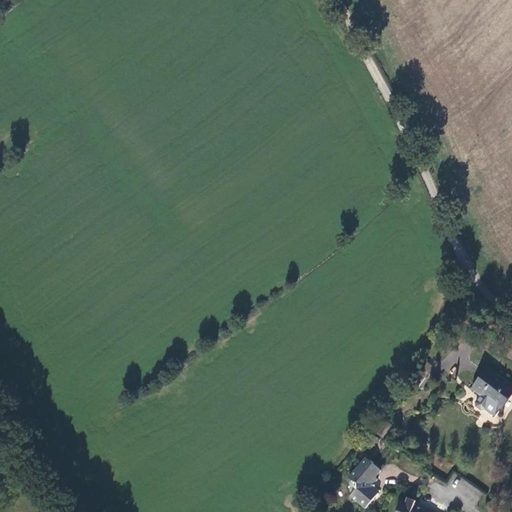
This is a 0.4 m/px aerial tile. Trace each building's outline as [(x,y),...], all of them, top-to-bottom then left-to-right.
[(418,388),(433,367),(427,363),(412,384),(418,388)] [(502,409),(511,394),(511,387),(488,370),(474,388),(482,394),(476,404),(477,408),(482,412),(487,411),(496,418),(502,409)] [(383,439),(393,427),(386,422),(377,434),(383,439)] [(350,497),(366,511),(379,495),(378,493),(380,490),(376,486),(375,483),(378,479),(376,478),(381,471),(366,458),(349,478),(359,488),(350,497)] [(435,511),(425,508),(424,510),(414,506),(416,502),(407,499),(406,503),(402,502),(400,506),(397,505),(394,511),(435,511)]
